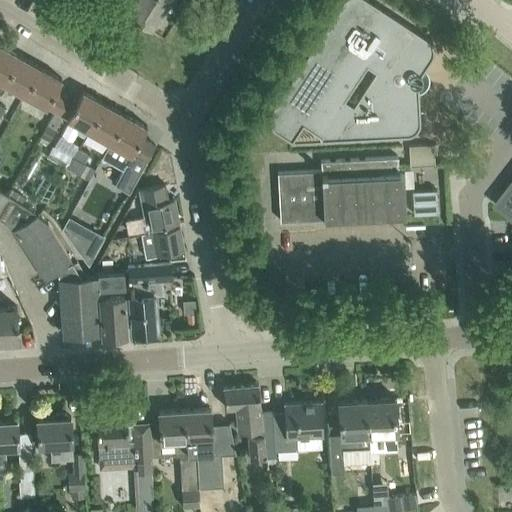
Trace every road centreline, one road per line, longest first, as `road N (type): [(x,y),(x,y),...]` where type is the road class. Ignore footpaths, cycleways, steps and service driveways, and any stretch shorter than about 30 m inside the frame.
road 1 (residential): [(226,353),(182,123)]
road 2 (unclassified): [(0,370),(226,353)]
road 3 (residential): [(182,123),(0,9)]
road 4 (unclassified): [(226,353),(434,338)]
road 5 (residential): [(434,338),(454,511)]
road 6 (residential): [(182,123),(265,0)]
